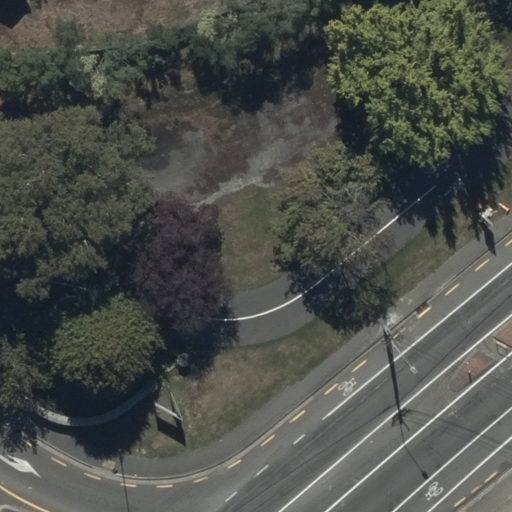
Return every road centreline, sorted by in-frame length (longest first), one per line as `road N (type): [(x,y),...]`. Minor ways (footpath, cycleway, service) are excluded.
road 1 (secondary): [(311,505),(511,336)]
road 2 (residential): [(0,465),(120,511)]
